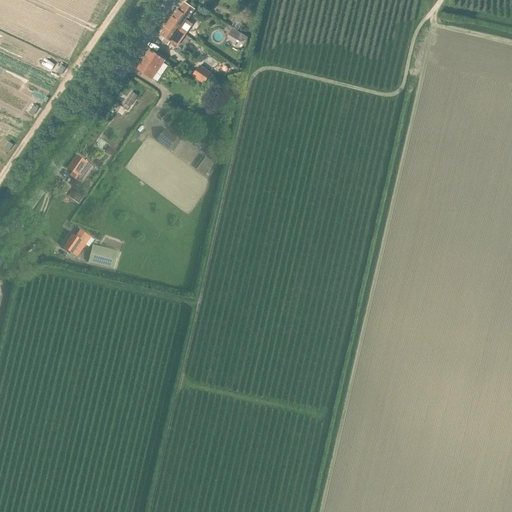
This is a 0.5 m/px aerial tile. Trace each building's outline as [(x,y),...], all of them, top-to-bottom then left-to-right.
[(177,9),(168,22),(186,33),(192,24),(186,19),(188,17),(189,18),(195,10),(184,3),(179,11),(177,9)] [(177,46),(185,35),(186,33),(168,22),(159,34),(164,38),(162,41),(168,45),(170,42),(177,46)] [(240,33),(236,39),(240,42),(244,36),(240,33)] [(164,60),(149,49),(136,68),(151,79),(164,60)] [(65,68),(61,65),(56,72),(61,75),(65,68)] [(200,65),(192,77),(203,85),(204,84),(211,88),(215,77),(211,74),(211,73),(200,65)] [(131,93),(124,102),(129,106),(136,96),(131,93)] [(33,116),(38,109),(33,106),(28,113),(33,116)] [(167,111),(163,117),(170,122),(174,116),(167,111)] [(164,129),(156,139),(156,140),(168,149),(169,148),(173,152),(180,142),(176,139),(177,138),(164,129)] [(8,152),(13,145),(9,142),(3,149),(8,152)] [(210,147),(205,153),(213,159),(218,153),(210,147)] [(70,175),(80,183),(92,167),(77,156),(67,168),(72,172),(70,175)] [(205,157),(196,169),(205,176),(214,164),(205,157)] [(63,180),(59,185),(68,191),(71,186),(63,180)] [(72,191),(68,197),(79,204),(83,198),(72,191)] [(60,194),(57,198),(66,204),(69,199),(60,194)] [(78,254),(90,237),(79,230),(75,236),(72,234),(62,248),(71,254),(74,251),(78,254)] [(113,269),(118,251),(92,245),(88,263),(113,269)]
